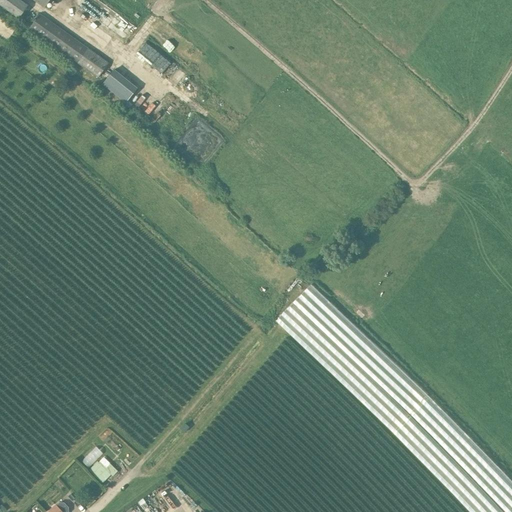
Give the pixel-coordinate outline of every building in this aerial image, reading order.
[(0,0),(0,11),(11,19),(13,15),(19,19),(28,6),(20,0),(0,0)] [(32,0),(44,8),(50,0),(32,0)] [(109,63),(64,31),(40,14),(29,29),(98,78),(109,63)] [(153,52),(158,58),(161,55),(146,38),(138,45),(149,56),(153,52)] [(133,63),(124,76),(158,99),(166,86),(133,63)] [(82,460),(88,467),(103,453),(97,446),(82,460)] [(105,469),(97,461),(89,470),(102,484),(111,475),(112,476),(117,472),(110,464),(105,469)] [(56,505),(55,504),(47,511),(68,511),(69,507),(64,503),(59,502),(56,505)]
